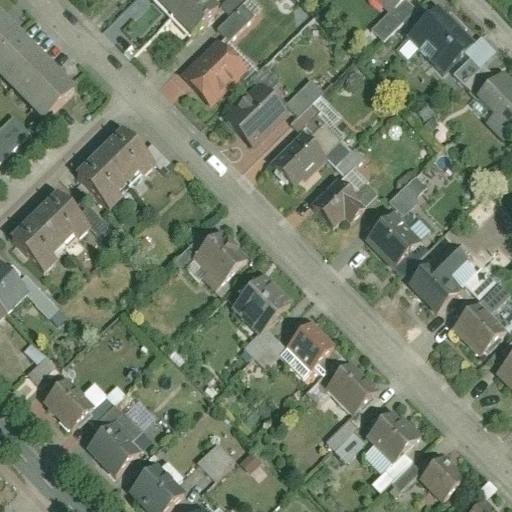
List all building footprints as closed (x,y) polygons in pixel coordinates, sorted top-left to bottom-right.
[(190,0),(151,0),(150,2),(169,22),(191,1),(190,0)] [(244,0),(227,0),(217,10),(227,20),(212,34),(225,46),(258,14),(244,0)] [(374,0),(393,19),(412,0),(374,0)] [(191,1),(169,22),(189,42),(211,20),(191,1)] [(367,32),(377,47),(397,33),(387,19),(367,32)] [(406,46),(442,79),(467,52),(431,19),(406,46)] [(0,86),(41,127),(71,96),(0,27),(0,86)] [(246,76),(217,46),(179,81),(207,111),(246,76)] [(474,110),(510,147),(511,145),(511,93),(501,83),(474,110)] [(276,112),(257,93),(225,125),(244,144),(276,112)] [(0,130),(0,166),(28,138),(10,120),(0,130)] [(147,169),(116,139),(76,180),(107,210),(147,169)] [(301,144),(270,174),(293,197),(323,167),(301,144)] [(413,180),(385,207),(397,220),(426,193),(413,180)] [(335,188),(309,213),(331,235),(340,226),(347,233),(363,217),(335,188)] [(91,238),(56,206),(15,250),(50,282),(91,238)] [(366,246),(392,272),(412,252),(386,226),(366,246)] [(184,265),(217,298),(243,272),(210,240),(184,265)] [(403,289),(436,322),(456,302),(445,291),(465,271),(448,253),(424,276),(420,272),(403,289)] [(0,280),(0,319),(3,323),(23,302),(0,280)] [(20,282),(12,291),(48,321),(55,312),(20,282)] [(232,310),(261,339),(284,316),(254,288),(232,310)] [(449,339),(479,368),(503,343),(473,314),(449,339)] [(286,351),(310,376),(330,357),(305,332),(286,351)] [(511,363),(498,378),(511,391),(511,363)] [(322,391),(350,423),(369,405),(341,374),(322,391)] [(88,418),(58,391),(41,411),(70,437),(88,418)] [(363,440),(390,469),(411,450),(385,421),(363,440)] [(344,426),(323,446),(343,467),(364,447),(344,426)] [(104,440),(86,457),(111,482),(129,465),(104,440)] [(214,449),(194,468),(212,486),(231,467),(214,449)] [(412,484),(437,507),(454,489),(429,465),(412,484)] [(148,479),(128,500),(140,511),(169,511),(175,506),(148,479)]
